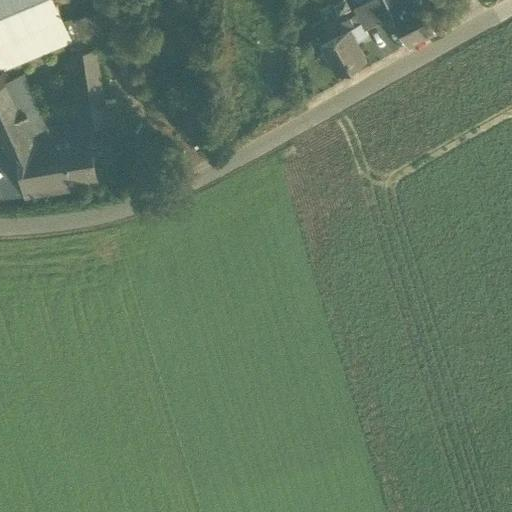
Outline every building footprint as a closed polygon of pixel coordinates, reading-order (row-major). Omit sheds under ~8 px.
[(0,0),(0,66),(1,68),(2,68),(70,39),(64,25),(53,0),(0,0)] [(378,21),(392,14),(392,13),(418,0),(370,0),(368,1),(378,21)] [(435,31),(419,0),(418,0),(392,13),(392,14),(407,45),(435,31)] [(357,13),(365,28),(378,21),(368,1),(353,9),(356,14),(357,13)] [(89,31),(92,48),(94,48),(114,45),(109,12),(87,16),(89,31)] [(350,27),(356,40),(368,34),(365,28),(357,13),(356,14),(340,22),(344,30),(350,27)] [(87,16),(64,25),(70,39),(89,31),(87,16)] [(337,17),(323,25),(329,38),(344,30),(340,22),(337,17)] [(322,41),(329,38),(323,25),(315,29),(322,41)] [(365,59),(356,40),(350,27),(344,30),(329,38),(322,41),(321,42),(336,73),(365,59)] [(70,39),(72,51),(92,48),(89,31),(70,39)] [(72,51),(77,80),(98,76),(94,48),(92,48),(72,51)] [(23,72),(7,79),(34,137),(52,134),(23,72)] [(102,104),(98,76),(77,80),(81,107),(102,104)] [(0,146),(6,160),(18,155),(16,140),(34,137),(7,79),(0,82),(0,146)] [(119,101),(102,104),(105,121),(121,118),(119,101)] [(84,124),(105,121),(102,104),(81,107),(84,124)] [(23,178),(26,194),(97,180),(88,126),(54,133),(61,170),(23,178)] [(52,134),(34,137),(16,140),(18,155),(23,178),(61,170),(54,133),(52,134)]
